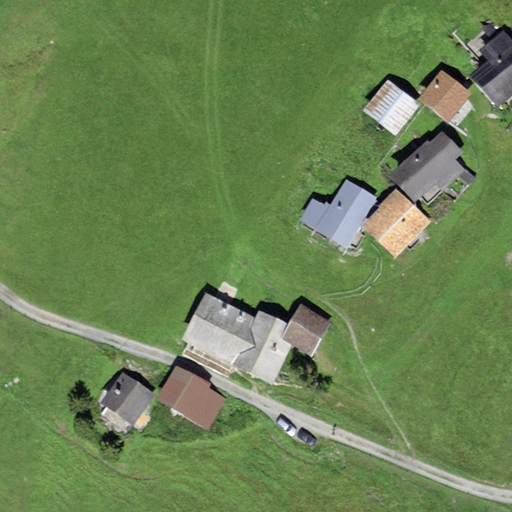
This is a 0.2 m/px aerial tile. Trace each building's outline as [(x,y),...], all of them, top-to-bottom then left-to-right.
[(511,45),(503,35),(478,58),(488,69),(469,87),(496,117),(511,102),(511,45)] [(441,76),(417,107),(448,130),(472,99),(441,76)] [(418,110),(387,86),(362,117),(393,142),(418,110)] [(387,186),(395,194),(414,212),(435,190),(442,196),(464,174),(455,164),(462,157),(441,136),(429,148),(427,146),(387,186)] [(346,257),(377,200),(345,182),(330,210),(325,207),(323,209),(312,203),(299,229),(315,237),(313,241),(346,257)] [(380,216),(362,235),(394,267),(431,226),(414,212),(395,194),(378,214),(380,216)] [(280,337),(288,324),(259,310),(254,318),(205,292),(180,339),(272,382),(290,343),(280,337)] [(331,323),(300,304),(288,324),(280,337),(290,343),(312,356),(331,323)] [(210,386),(175,366),(156,398),(208,429),(226,399),(208,388),(210,386)] [(156,393),(122,372),(99,403),(133,425),(156,393)]
